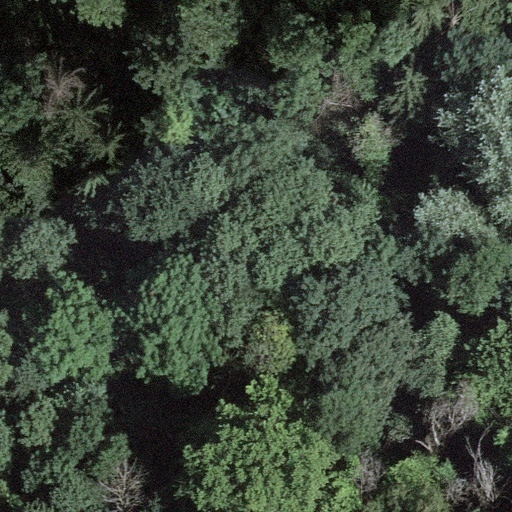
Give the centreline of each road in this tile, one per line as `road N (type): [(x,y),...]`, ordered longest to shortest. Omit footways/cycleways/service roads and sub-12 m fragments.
road 1 (track): [(0,126),(170,453),(177,511)]
road 2 (track): [(170,453),(244,473),(310,511)]
